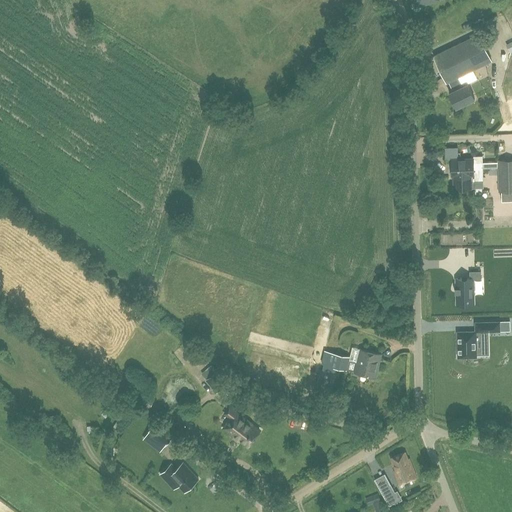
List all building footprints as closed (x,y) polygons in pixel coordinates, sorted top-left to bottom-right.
[(463,86),(458,77),(492,60),(479,33),(433,56),(446,83),(451,80),(456,89),(449,93),(456,108),(475,99),(468,84),(463,86)] [(498,168),(498,164),(483,164),(483,163),(483,156),(473,156),(473,159),(451,159),(452,170),(452,169),(453,169),(454,176),(455,176),(455,179),(454,179),(454,189),(461,188),(461,190),(467,190),(467,188),(471,188),(483,188),(483,177),(491,176),(490,169),(498,168)] [(498,191),(511,190),(511,159),(498,160),(498,168),(498,191)] [(453,277),(453,301),(474,300),(474,276),(486,275),(486,265),(469,266),(468,277),(453,277)] [(477,337),(454,337),(455,352),(478,352),(477,338),(497,338),(496,326),(477,326),(477,337)] [(325,351),(322,364),(323,364),(322,370),(321,369),(317,386),(332,389),(338,368),(375,377),(381,354),(360,349),(352,347),(350,357),(325,351)] [(216,372),(211,366),(203,374),(207,379),(207,380),(217,392),(228,383),(217,371),(216,372)] [(122,415),(126,411),(117,403),(114,408),(122,415)] [(247,447),(261,430),(230,406),(224,414),(231,419),(223,429),(231,435),(233,438),(237,441),(241,442),(247,447)] [(144,437),(153,444),(157,438),(166,444),(172,436),(155,423),(144,437)] [(398,486),(417,479),(410,458),(408,459),(406,451),(390,457),(394,470),(393,470),(398,486)] [(174,488),(178,485),(184,492),(198,479),(183,462),(176,468),(171,463),(160,474),(174,488)] [(384,511),(380,501),(381,501),(378,493),(365,498),(368,506),(373,504),(375,511),(388,511),(387,510),(384,511)] [(385,499),(389,507),(395,503),(391,496),(385,499)]
